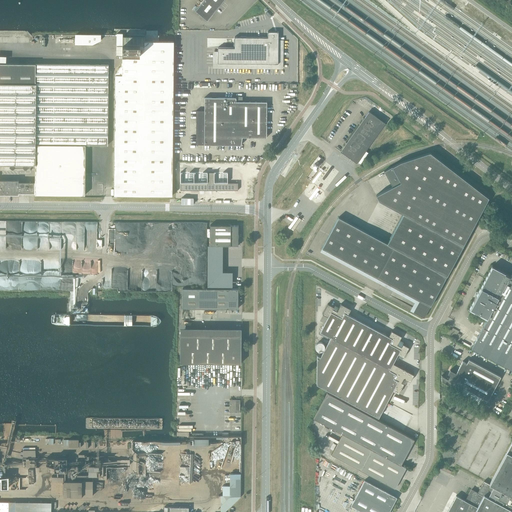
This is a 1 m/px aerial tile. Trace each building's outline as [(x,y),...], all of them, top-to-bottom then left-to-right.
[(204,0),(195,11),(207,20),(223,0),(204,0)] [(218,48),(217,63),(278,64),(278,32),(267,32),(267,37),(234,37),(234,39),(234,48),(218,48)] [(77,46),(94,46),(102,43),(102,38),(103,36),(77,36),(77,42),(77,46)] [(173,82),(174,41),(145,41),(145,36),(122,36),(122,55),(122,57),(119,57),(119,65),(120,67),(115,75),(114,150),(114,181),(114,195),(116,195),(172,196),(172,161),(173,82)] [(0,170),(30,170),(30,164),(35,165),(35,194),(81,195),(85,195),(85,145),(107,145),(108,65),(30,64),(0,63),(0,170)] [(266,137),(267,102),(236,102),(236,98),(204,97),(204,145),(219,145),(235,145),(235,146),(236,147),(237,147),(237,148),(237,146),(237,145),(241,145),(242,137),(251,137),(256,137),(260,137),(264,137),(266,137)] [(356,163),(385,123),(369,111),(365,117),(344,146),(340,151),(353,160),(356,163)] [(474,224),(476,221),(482,209),(488,198),(473,185),(443,163),(430,152),(415,157),(400,162),(384,171),(392,167),(400,182),(392,186),(376,195),(378,198),(379,200),(403,213),(401,218),(399,221),(397,225),(395,228),(394,231),(392,234),(390,238),(388,241),(387,243),(338,217),(322,248),(420,300),(415,309),(413,312),(424,318),(430,306),(447,275),(471,230),(471,229),(473,227),(474,224)] [(207,185),(180,185),(180,192),(238,192),(238,185),(214,185),(214,174),(207,174),(207,185)] [(35,193),(35,182),(22,182),(19,182),(19,180),(18,180),(0,180),(0,194),(12,195),(14,195),(16,195),(18,195),(18,193),(19,193),(22,193),(35,193)] [(238,225),(210,225),(210,245),(238,246),(238,237),(239,237),(239,234),(238,234),(238,225)] [(49,239),(41,240),(41,245),(43,245),(43,248),(49,248),(49,239)] [(326,250),(322,248),(320,251),(414,302),(410,310),(413,312),(414,311),(415,309),(415,308),(417,305),(420,300),(382,280),(371,274),(326,250)] [(73,273),(97,273),(98,260),(74,260),(73,273)] [(511,273),(510,276),(492,266),(478,292),(473,301),(469,309),(484,317),(486,319),(479,332),(477,336),(475,340),(473,344),(471,348),(511,369),(511,273)] [(238,298),(238,288),(182,288),(182,308),(194,308),(228,308),(238,308),(238,298)] [(356,351),(369,326),(354,318),(352,317),(349,315),(348,315),(350,310),(351,309),(341,304),(340,304),(339,307),(338,308),(337,308),(337,307),(336,306),(335,306),(335,307),(334,306),(334,307),(328,304),(323,313),(322,314),(328,317),(327,318),(324,324),(320,332),(330,337),(356,351)] [(405,353),(409,347),(403,344),(403,343),(401,342),(399,341),(399,340),(401,336),(391,331),(388,336),(387,336),(386,335),(384,334),(382,333),(369,326),(356,351),(390,369),(393,363),(398,354),(403,357),(405,353)] [(449,328),(446,333),(458,339),(461,334),(449,328)] [(241,363),(241,335),(180,335),(180,363),(241,363)] [(410,381),(414,374),(410,372),(394,364),(393,363),(390,369),(356,351),(330,337),(320,357),(317,355),(316,384),(327,390),(378,418),(379,416),(381,411),(384,408),(386,403),(387,401),(388,399),(390,395),(392,392),(393,391),(397,393),(398,393),(399,393),(403,384),(404,383),(404,384),(407,380),(408,380),(410,381)] [(322,351),(323,351),(323,350),(324,349),(324,348),(324,347),(324,346),(324,345),(324,344),(323,344),(323,343),(322,343),(321,342),(320,342),(319,342),(318,342),(318,343),(317,343),(316,343),(316,344),(315,345),(315,346),(315,347),(315,348),(316,349),(316,350),(317,350),(317,351),(318,351),(319,351),(320,351),(321,351),(322,351)] [(496,385),(500,376),(468,359),(467,361),(466,363),(462,361),(456,373),(450,370),(448,374),(450,375),(448,379),(447,378),(443,376),(441,375),(441,381),(462,392),(464,388),(487,400),(496,385)] [(410,437),(327,393),(313,418),(342,433),(372,449),(401,465),(402,463),(401,463),(402,461),(404,458),(405,456),(406,455),(414,439),(410,437)] [(239,413),(240,400),(230,400),(229,412),(239,413)] [(401,465),(372,449),(342,433),(331,454),(394,488),(395,488),(399,480),(402,475),(403,472),(405,470),(406,468),(406,467),(401,465)] [(511,441),(511,444),(509,446),(508,448),(507,451),(506,453),(504,455),(503,458),(502,460),(501,462),(499,464),(498,467),(497,469),(496,471),(493,476),(492,478),(491,481),(489,483),(489,484),(484,481),(483,482),(481,486),(511,502),(511,441)] [(68,455),(56,455),(56,467),(68,467),(68,455)] [(104,465),(88,465),(88,476),(97,476),(103,476),(103,472),(104,472),(104,465)] [(452,472),(439,465),(438,467),(451,474),(452,472)] [(241,471),(231,471),(231,493),(221,493),(221,511),(223,511),(241,496),(241,478),(241,471)] [(92,496),(93,480),(64,480),(63,495),(92,496)] [(388,511),(389,511),(397,497),(391,494),(364,480),(351,506),(362,511),(388,511)] [(511,511),(511,502),(481,486),(477,493),(471,489),(465,501),(456,496),(454,498),(453,501),(451,504),(450,506),(449,509),(446,511),(511,511)] [(52,501),(9,500),(9,509),(52,510),(52,501)]
